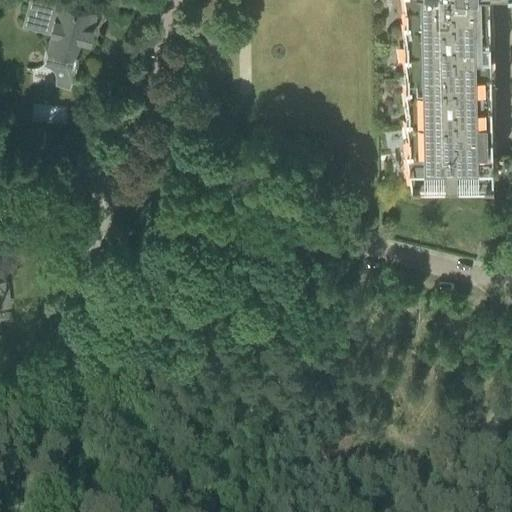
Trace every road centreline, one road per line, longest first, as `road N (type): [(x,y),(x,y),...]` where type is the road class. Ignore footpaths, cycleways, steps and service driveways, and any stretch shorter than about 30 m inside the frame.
road 1 (residential): [(118,186),(511,283)]
road 2 (residential): [(21,511),(63,329),(118,186)]
road 3 (residential): [(118,186),(166,0)]
road 4 (residential): [(118,186),(0,158)]
